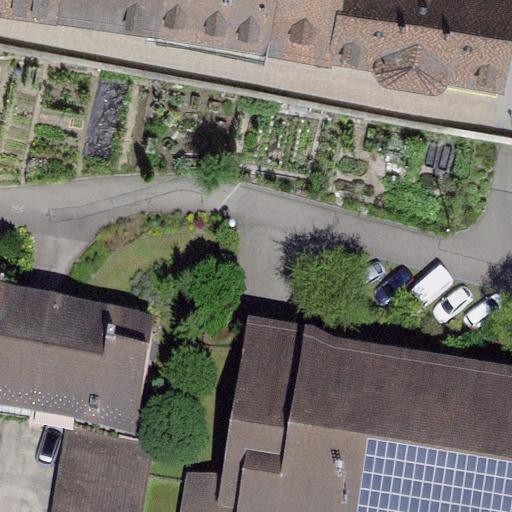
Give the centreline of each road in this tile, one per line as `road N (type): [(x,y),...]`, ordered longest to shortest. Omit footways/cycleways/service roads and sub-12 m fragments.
road 1 (residential): [(0,205),(59,208),(133,192),(210,193),(511,267)]
road 2 (residential): [(511,112),(0,21)]
